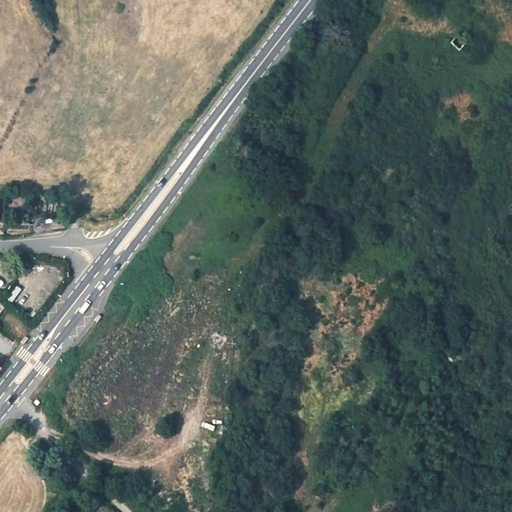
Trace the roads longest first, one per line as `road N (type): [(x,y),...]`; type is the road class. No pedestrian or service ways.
road 1 (primary): [(107,277),(239,90)]
road 2 (primary): [(239,90),(95,266)]
road 3 (primary): [(0,410),(107,277)]
road 4 (primary): [(95,266),(0,386)]
